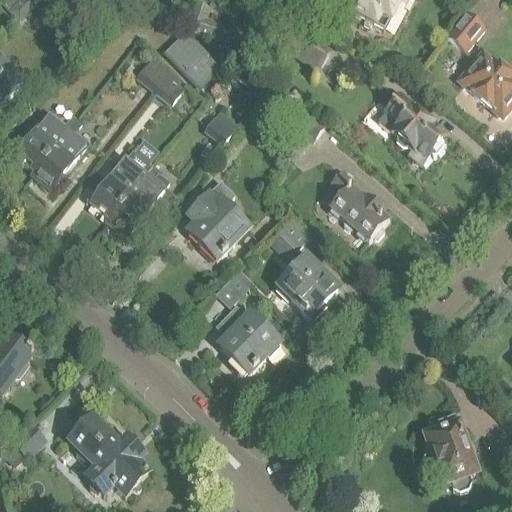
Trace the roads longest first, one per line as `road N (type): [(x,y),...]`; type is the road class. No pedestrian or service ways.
road 1 (residential): [(264,497),(173,398),(0,254)]
road 2 (residential): [(264,497),(511,239)]
